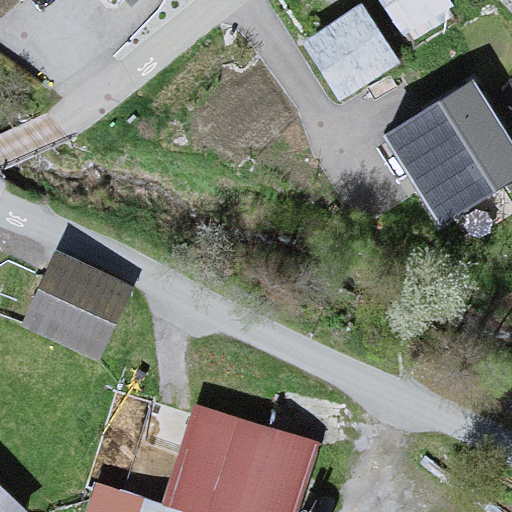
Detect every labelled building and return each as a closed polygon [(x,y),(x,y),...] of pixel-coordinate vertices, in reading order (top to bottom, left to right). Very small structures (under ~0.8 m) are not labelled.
[(445,6),(441,0),(384,0),(404,31),(445,6)] [(390,62),(359,13),(309,45),(340,94),(390,62)] [(511,173),(511,142),(469,73),(381,127),(438,219),(511,173)] [(124,291),(58,259),(28,321),(94,353),(124,291)] [(321,511),(340,436),(185,399),(160,502),(106,489),(100,511),(321,511)] [(0,511),(17,511),(0,495),(0,511)]
